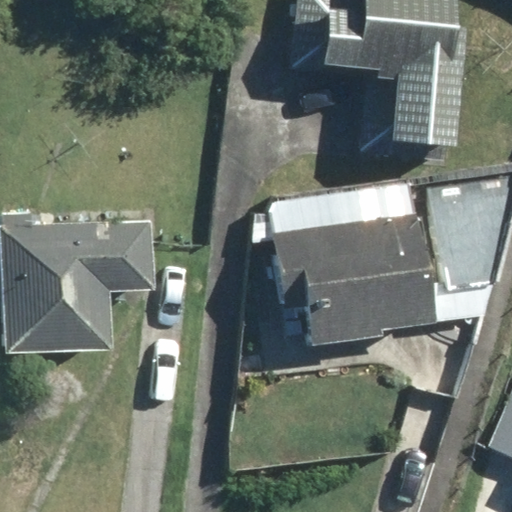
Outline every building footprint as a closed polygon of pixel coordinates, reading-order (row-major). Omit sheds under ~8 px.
[(436,166),(449,36),(434,35),(437,0),(290,0),(283,75),(302,77),(302,73),(356,78),(348,158),(436,166)] [(511,172),(426,182),(439,294),(480,288),(511,191),(511,172)] [(419,329),(400,187),(256,207),(271,314),(290,312),(296,355),(364,346),(363,336),(419,329)] [(0,216),(0,357),(98,360),(101,298),(138,299),(141,221),(0,216)] [(511,390),(484,450),(511,463),(511,390)]
